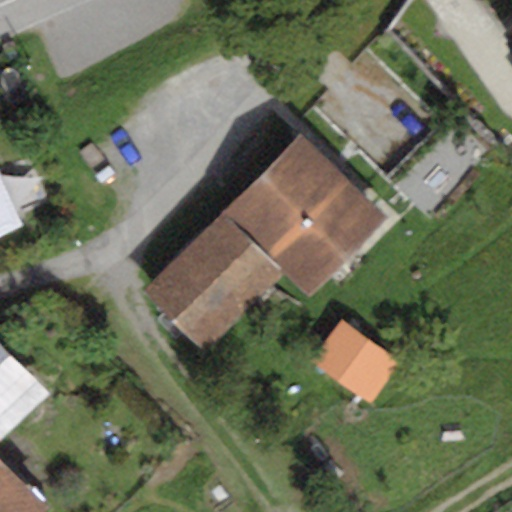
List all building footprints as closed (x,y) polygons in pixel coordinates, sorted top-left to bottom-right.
[(399,226),(301,138),(233,213),(330,302),(399,226)] [(0,240),(26,230),(0,166),(0,240)] [(226,220),(155,295),(219,355),(290,281),(226,220)] [(346,315),(318,351),(365,388),(393,352),(346,315)] [(0,511),(63,511),(9,455),(60,407),(0,343),(0,511)]
